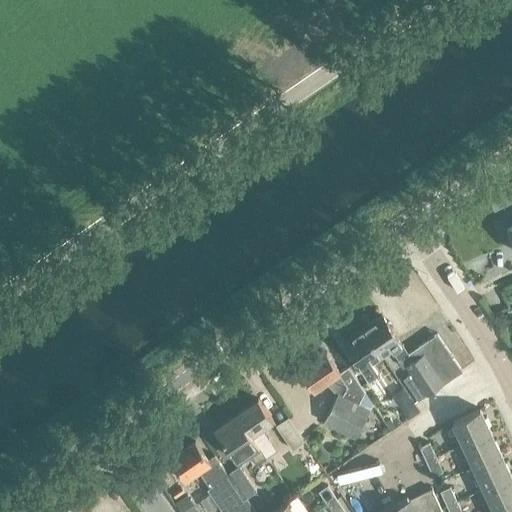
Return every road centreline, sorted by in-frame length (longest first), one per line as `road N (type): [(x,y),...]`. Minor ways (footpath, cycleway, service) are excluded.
road 1 (unclassified): [(0,297),(435,0)]
road 2 (tertiary): [(102,434),(408,225)]
road 3 (residential): [(511,387),(490,341),(408,225)]
road 4 (tertiary): [(0,505),(102,434)]
road 5 (tertiary): [(408,225),(511,156)]
